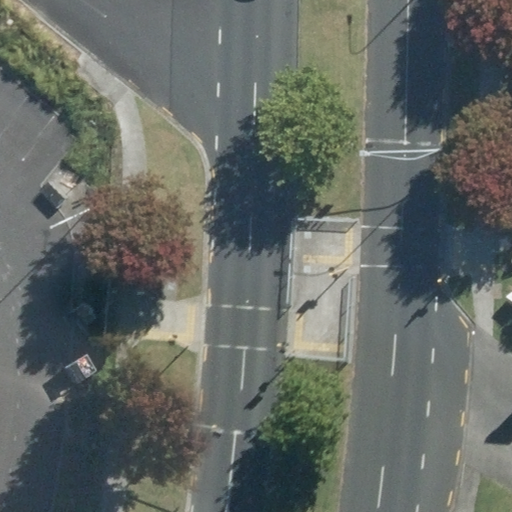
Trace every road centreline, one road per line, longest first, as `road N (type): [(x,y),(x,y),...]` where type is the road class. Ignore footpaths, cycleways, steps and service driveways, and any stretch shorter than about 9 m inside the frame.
road 1 (secondary): [(203,511),(244,225),(256,0)]
road 2 (secondary): [(415,0),(372,511)]
